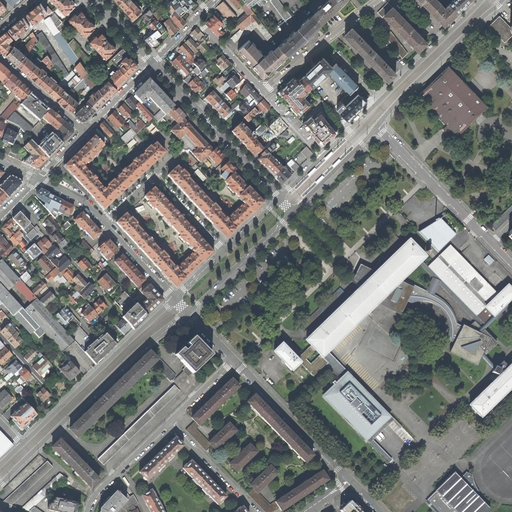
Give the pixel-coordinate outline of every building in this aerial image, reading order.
[(70,0),(69,0),(64,0),(57,7),(65,16),(72,9),(71,8),(75,4),(72,1),(70,0)] [(114,0),(117,2),(116,3),(118,5),(120,7),(121,6),(123,9),(132,1),(130,0),(114,0)] [(191,0),(172,0),(170,2),(172,4),(176,10),(181,15),(186,11),(186,12),(188,10),(190,8),(195,4),(191,0)] [(251,10),(242,0),(231,0),(238,7),(242,4),(244,5),(242,7),(247,13),(251,10)] [(285,21),(291,17),(278,0),(270,0),(285,21)] [(339,5),(343,0),(328,0),(327,1),(328,1),(323,5),(313,15),(320,23),(328,15),(329,16),(335,10),(340,6),(339,5)] [(420,0),(428,8),(445,26),(451,19),(458,13),(449,5),(445,9),(436,0),(420,0)] [(453,0),(449,4),(449,5),(458,13),(464,7),(471,0),(470,0),(453,0)] [(134,3),(132,1),(123,9),(127,13),(126,13),(126,14),(127,15),(128,16),(130,16),(133,19),(141,11),(138,8),(140,6),(136,2),(134,3)] [(230,20),(235,16),(223,2),(218,6),(216,8),(226,18),(223,20),(228,25),(230,23),(227,19),(229,18),(230,20)] [(26,15),(33,24),(47,12),(44,9),(41,3),(36,7),(35,7),(33,8),(31,10),(32,10),(26,15)] [(382,17),(384,16),(393,8),(388,3),(378,12),(382,17)] [(173,13),(176,10),(172,4),(168,7),(173,13)] [(153,14),(158,20),(159,21),(162,19),(156,11),(156,12),(153,8),(150,10),(153,14)] [(415,48),(419,51),(427,43),(419,35),(401,16),(393,8),(384,16),(415,48)] [(150,10),(150,9),(145,13),(142,16),(145,20),(143,21),(144,21),(145,22),(146,21),(149,24),(155,19),(151,14),(152,13),(153,14),(150,10)] [(251,9),(251,10),(247,13),(236,22),(243,30),(257,17),(255,14),(251,9)] [(69,20),(77,29),(88,19),(85,16),(83,13),(81,12),(77,15),(76,14),(69,20)] [(171,18),(179,28),(183,25),(186,23),(178,12),(171,18)] [(50,17),(57,27),(62,22),(54,13),(50,17)] [(220,26),(223,23),(214,15),(210,19),(206,23),(219,37),(224,33),(220,29),(222,27),(220,26)] [(299,29),(307,38),(315,31),(318,28),(317,27),(320,24),(320,23),(313,15),(309,19),(309,18),(301,25),(302,26),(299,29)] [(509,38),(511,34),(511,29),(510,27),(500,16),(496,20),(490,26),(503,40),(507,37),(509,38)] [(8,30),(16,38),(30,27),(24,17),(18,22),(16,23),(14,25),(8,30)] [(60,31),(57,27),(50,17),(44,20),(54,35),(60,31)] [(261,22),(257,17),(243,30),(242,31),(240,29),(230,38),(235,43),(245,34),(246,36),(256,27),(261,22)] [(86,38),(92,32),(91,30),(95,26),(93,24),(91,22),(91,23),(88,19),(77,29),(86,38)] [(156,21),(155,19),(149,24),(151,27),(152,29),(154,31),(162,25),(161,24),(159,21),(158,20),(156,21)] [(168,19),(161,24),(162,25),(166,30),(170,35),(173,33),(176,30),(168,19)] [(63,37),(70,31),(62,22),(57,27),(60,31),(63,37)] [(261,22),(256,27),(269,42),(274,38),(261,22)] [(166,30),(162,25),(145,39),(153,48),(157,48),(162,43),(157,38),(166,30)] [(189,39),(185,43),(195,54),(199,50),(203,54),(208,49),(204,44),(208,40),(205,36),(204,36),(196,28),(193,31),(191,33),(199,41),(195,45),(189,39)] [(355,47),(365,56),(366,58),(368,60),(377,69),(377,70),(379,71),(380,72),(388,81),(396,73),(352,28),(345,35),(353,44),(354,45),(355,47)] [(283,44),(280,47),(288,54),(288,55),(292,52),(303,42),(307,38),(299,29),(296,32),(295,31),(290,36),(290,35),(282,43),(283,44)] [(63,37),(60,31),(54,35),(53,36),(75,67),(80,61),(74,52),(68,44),(63,37)] [(0,49),(7,55),(13,47),(10,44),(10,42),(13,39),(7,32),(6,32),(0,36),(0,49)] [(26,51),(24,54),(26,56),(30,51),(39,41),(35,36),(33,32),(30,35),(32,38),(23,49),(26,51)] [(55,67),(57,70),(60,75),(63,79),(68,74),(60,61),(42,32),(35,36),(39,41),(47,54),(55,67)] [(391,32),(385,36),(402,58),(407,54),(391,32)] [(90,42),(98,51),(108,41),(106,38),(104,35),(102,34),(98,38),(97,36),(94,39),(90,42)] [(68,44),(74,52),(79,48),(80,47),(73,39),(68,44)] [(265,57),(248,40),(237,50),(249,63),(263,78),(274,68),(275,68),(277,66),(283,61),(285,59),(285,58),(288,55),(288,54),(280,47),(279,45),(273,51),(272,50),(265,57)] [(111,45),(108,41),(98,51),(106,60),(110,56),(110,57),(113,54),(112,52),(116,48),(113,45),(112,44),(111,45)] [(181,46),(179,48),(190,60),(191,59),(190,59),(194,56),(184,44),(181,46)] [(18,65),(26,56),(24,54),(14,46),(13,47),(7,55),(13,60),(15,62),(18,65)] [(83,65),(89,59),(79,48),(74,52),(80,61),(83,65)] [(128,77),(137,68),(137,64),(123,49),(111,60),(113,63),(119,68),(128,77)] [(30,51),(26,56),(30,60),(34,54),(30,51)] [(47,54),(42,61),(44,63),(45,62),(46,62),(45,64),(52,71),(55,67),(47,54)] [(26,56),(18,65),(20,66),(20,67),(23,69),(26,72),(29,74),(37,66),(33,62),(30,60),(26,56)] [(172,62),(178,70),(189,60),(187,57),(183,61),(179,56),(175,59),(172,62)] [(226,60),(222,56),(217,61),(219,62),(216,65),(219,68),(222,66),(225,69),(230,64),(226,60)] [(37,57),(33,62),(37,66),(41,61),(37,57)] [(194,64),(200,70),(201,69),(202,69),(206,65),(200,58),(194,64)] [(307,75),(305,78),(313,86),(328,71),(332,67),(325,60),(324,59),(321,62),(320,60),(314,67),(306,74),(307,75)] [(192,71),(194,72),(197,76),(201,73),(191,62),(192,62),(189,60),(178,70),(181,73),(185,77),(192,71),(188,66),(189,65),(193,70),(192,71)] [(83,65),(80,61),(75,67),(81,75),(79,78),(76,75),(67,84),(72,89),(74,88),(88,73),(83,65)] [(92,75),(98,70),(90,61),(85,66),(92,75)] [(343,86),(350,93),(358,86),(348,76),(348,75),(347,74),(346,73),(336,63),(332,67),(328,71),(333,76),(332,77),(342,87),(343,86)] [(0,80),(2,82),(9,74),(3,68),(0,65),(0,80)] [(34,79),(40,83),(47,75),(46,74),(47,73),(42,68),(41,69),(37,66),(29,74),(34,79)] [(449,66),(419,95),(448,125),(450,127),(452,129),(458,136),(462,131),(464,130),(475,120),(478,116),(482,113),(488,107),(482,100),(468,86),(449,66)] [(123,82),(128,77),(119,68),(114,72),(113,71),(110,73),(112,75),(108,79),(109,80),(117,88),(123,82)] [(234,76),(236,74),(234,71),(226,78),(228,81),(234,76)] [(194,72),(189,76),(192,80),(196,77),(197,76),(194,72)] [(96,84),(88,73),(74,88),(78,92),(86,84),(85,83),(86,81),(91,88),(96,84)] [(9,89),(12,91),(20,83),(15,79),(9,74),(2,82),(5,85),(4,86),(8,90),(9,89)] [(47,90),(50,92),(58,84),(56,83),(57,81),(54,79),(53,80),(52,79),(53,78),(51,76),(50,77),(47,75),(40,83),(45,88),(44,88),(45,88),(47,90)] [(183,80),(187,85),(192,80),(189,76),(187,78),(187,77),(183,80)] [(222,82),(225,79),(223,77),(222,76),(220,79),(217,76),(213,80),(220,88),(224,84),(222,82)] [(229,86),(231,88),(232,88),(232,89),(240,82),(237,79),(234,76),(228,81),(226,82),(229,86)] [(301,113),(310,104),(302,95),(313,86),(305,78),(304,76),(298,82),(295,79),(281,92),(287,99),(287,100),(290,103),(293,106),(298,111),(298,110),(301,113)] [(200,91),(205,87),(196,77),(192,80),(187,85),(191,88),(195,93),(199,89),(200,91)] [(116,89),(117,88),(109,80),(99,89),(106,99),(116,89)] [(149,96),(161,110),(165,115),(168,112),(173,108),(157,91),(148,81),(134,96),(139,102),(141,104),(144,101),(144,102),(145,101),(144,100),(149,96)] [(226,82),(224,84),(220,88),(223,92),(229,86),(226,82)] [(20,98),(23,101),(31,93),(25,87),(20,83),(12,91),(16,95),(15,96),(19,99),(20,98)] [(57,98),(60,102),(68,93),(58,84),(50,92),(55,96),(57,98)] [(243,87),(239,92),(246,98),(250,94),(259,104),(263,100),(260,96),(259,97),(255,93),(247,84),(243,87)] [(101,105),(106,99),(99,89),(95,93),(94,92),(90,96),(91,97),(87,101),(88,101),(96,109),(101,105)] [(232,92),(231,90),(226,95),(225,95),(231,101),(236,96),(234,94),(237,91),(236,90),(235,89),(232,92)] [(208,101),(212,105),(218,98),(212,91),(205,98),(208,101)] [(360,95),(358,94),(346,106),(343,103),(337,109),(342,115),(347,120),(367,101),(365,99),(369,96),(364,91),(360,95)] [(23,101),(21,105),(40,121),(43,118),(50,109),(39,100),(31,93),(23,101)] [(78,103),(68,93),(60,102),(64,105),(71,111),(76,106),(78,103)] [(153,117),(141,104),(139,102),(138,104),(131,96),(128,99),(126,101),(133,110),(137,107),(145,115),(143,116),(149,122),(152,118),(153,117)] [(81,105),(86,100),(84,97),(78,103),(81,105)] [(215,108),(218,112),(225,105),(218,98),(212,105),(215,108)] [(259,104),(251,111),(245,116),(243,118),(248,122),(261,110),(263,113),(269,107),(266,103),(263,100),(259,104)] [(91,115),(96,109),(88,101),(75,115),(82,121),(86,120),(89,117),(91,115),(92,115),(91,115)] [(13,102),(0,117),(7,120),(14,112),(18,107),(13,102)] [(248,105),(246,102),(239,109),(242,112),(245,116),(251,111),(249,109),(250,108),(248,105)] [(235,103),(228,109),(231,112),(238,106),(235,103)] [(126,117),(131,112),(124,104),(121,106),(118,109),(121,112),(120,113),(123,116),(124,115),(126,117)] [(221,115),(224,118),(231,112),(228,109),(225,105),(218,112),(221,115)] [(174,125),(175,126),(183,119),(186,116),(182,112),(178,108),(175,111),(173,108),(168,112),(177,122),(174,125)] [(57,115),(50,109),(43,118),(56,130),(57,130),(64,122),(57,115)] [(152,118),(157,123),(163,117),(165,115),(161,110),(153,117),(152,118)] [(33,129),(14,112),(7,120),(18,126),(27,135),(33,129)] [(125,122),(115,112),(111,115),(108,118),(110,120),(108,122),(112,127),(114,125),(118,129),(125,122)] [(322,145),(335,132),(321,113),(315,118),(313,115),(303,124),(306,127),(306,128),(312,135),(313,136),(322,145)] [(163,117),(157,123),(159,126),(165,120),(163,117)] [(265,130),(259,136),(264,141),(269,141),(276,136),(276,137),(288,127),(279,117),(265,130)] [(200,162),(208,155),(213,150),(198,135),(183,119),(175,126),(171,130),(182,143),(182,144),(181,145),(181,147),(181,148),(182,149),(183,150),(184,150),(185,150),(187,150),(188,150),(188,149),(200,162)] [(136,134),(145,125),(141,120),(134,126),(129,120),(126,123),(131,129),(136,134)] [(69,137),(73,133),(73,129),(64,122),(57,130),(53,135),(62,144),(69,137)] [(113,133),(104,122),(101,124),(100,126),(109,137),(110,138),(113,135),(112,134),(113,133)] [(146,127),(154,136),(160,130),(153,122),(146,127)] [(236,137),(246,147),(255,139),(259,136),(265,130),(261,125),(251,135),(240,123),(231,132),(236,137)] [(8,142),(13,145),(18,135),(7,129),(5,134),(6,135),(2,141),(5,142),(7,144),(8,142)] [(106,140),(97,129),(94,131),(92,133),(95,136),(104,145),(104,146),(108,142),(106,140)] [(124,145),(136,134),(131,129),(120,139),(121,141),(124,145)] [(288,135),(285,131),(280,136),(283,140),(288,135)] [(55,151),(62,144),(53,135),(52,135),(51,133),(38,147),(48,158),(55,151)] [(100,149),(104,145),(95,136),(89,141),(81,150),(65,166),(69,172),(84,187),(98,202),(103,209),(119,194),(119,195),(121,194),(122,193),(121,192),(132,183),(146,169),(156,161),(157,160),(158,159),(164,153),(156,143),(151,148),(150,146),(144,152),(145,153),(141,156),(136,160),(135,159),(132,161),(133,162),(125,170),(124,169),(121,171),(122,172),(118,177),(118,178),(114,181),(113,180),(107,185),(109,187),(105,190),(103,188),(103,189),(99,185),(100,185),(95,180),(96,179),(94,176),(93,177),(88,172),(88,173),(84,168),(85,168),(83,166),(87,162),(88,163),(90,161),(89,160),(90,159),(90,160),(97,153),(97,152),(98,153),(101,151),(100,149)] [(129,148),(136,142),(133,139),(127,145),(129,148)] [(255,157),(264,149),(255,139),(246,147),(251,152),(255,157)] [(39,167),(48,158),(38,147),(31,140),(23,147),(31,155),(28,158),(27,157),(22,162),(31,166),(35,168),(39,167)] [(273,143),(266,150),(269,154),(277,148),(273,143)] [(308,159),(313,154),(306,147),(301,152),(308,159)] [(208,155),(216,164),(224,157),(220,152),(216,148),(213,150),(208,155)] [(15,158),(17,152),(11,149),(8,155),(15,158)] [(261,163),(265,167),(274,159),(269,154),(266,150),(261,155),(262,156),(258,160),(261,163)] [(326,159),(326,160),(333,153),(332,152),(326,158),(325,159),(326,159)] [(274,159),(265,167),(269,172),(273,176),(283,168),(279,164),(280,164),(277,161),(277,162),(274,159)] [(295,172),(299,167),(292,160),(288,164),(291,168),(295,172)] [(341,160),(340,160),(333,166),(334,168),(340,162),(341,161),(341,160)] [(234,172),(236,170),(232,165),(229,162),(221,169),(224,173),(228,177),(234,172)] [(239,178),(234,172),(228,177),(225,180),(224,181),(229,186),(228,187),(233,193),(234,192),(243,201),(242,202),(243,203),(227,219),(226,218),(225,219),(218,211),(219,210),(214,204),(213,205),(187,177),(188,176),(183,170),(181,171),(177,167),(168,175),(174,182),(173,182),(174,183),(175,185),(176,184),(189,199),(189,200),(191,202),(191,201),(205,216),(204,216),(205,217),(206,219),(207,218),(217,230),(225,239),(226,238),(226,239),(235,230),(245,220),(253,212),(263,203),(255,194),(248,187),(239,178)] [(283,168),(273,176),(277,180),(281,185),(290,176),(285,171),(286,170),(284,167),(283,168)] [(309,176),(310,177),(317,170),(315,168),(309,174),(308,175),(309,176)] [(10,176),(0,185),(0,189),(9,198),(22,185),(21,181),(16,178),(10,176)] [(324,177),(323,176),(316,183),(317,184),(323,178),(324,178),(324,177)] [(185,278),(196,268),(203,260),(203,261),(212,252),(204,243),(193,231),(193,230),(192,229),(191,228),(177,214),(178,213),(176,212),(176,211),(175,211),(162,197),(162,196),(161,195),(160,194),(154,188),(144,197),(149,202),(147,203),(153,208),(154,207),(180,235),(179,236),(184,242),(185,241),(193,250),(192,250),(193,252),(177,268),(175,266),(175,267),(166,258),(168,257),(162,252),(161,253),(135,224),(136,223),(131,218),(130,219),(126,214),(116,222),(122,229),(122,230),(124,232),(124,231),(138,246),(137,246),(138,247),(139,249),(140,248),(153,263),(154,264),(155,266),(155,265),(170,281),(176,287),(185,278)] [(0,205),(0,206),(4,202),(9,198),(0,189),(0,205)] [(41,190),(37,194),(42,200),(46,202),(44,207),(55,219),(59,211),(63,201),(52,196),(41,190)] [(68,204),(63,201),(59,211),(61,212),(61,213),(68,217),(74,206),(68,204)] [(495,230),(511,213),(511,203),(490,225),(495,230)] [(21,228),(27,234),(34,228),(19,212),(17,214),(15,216),(16,217),(13,220),(16,222),(18,225),(21,228)] [(87,217),(82,212),(73,220),(76,222),(74,224),(78,228),(77,229),(81,233),(84,230),(92,222),(87,217)] [(53,232),(59,227),(50,217),(44,222),(48,226),(53,232)] [(10,228),(16,222),(13,220),(12,219),(11,220),(11,219),(6,224),(1,228),(11,238),(14,234),(10,228)] [(65,230),(70,225),(67,221),(62,226),(65,230)] [(96,227),(92,222),(84,230),(93,239),(101,232),(96,227)] [(437,251),(447,242),(428,222),(418,231),(437,251)] [(27,234),(26,235),(30,240),(37,233),(36,231),(39,229),(37,226),(34,228),(27,234)] [(26,235),(27,234),(21,228),(19,230),(14,234),(11,238),(10,239),(13,243),(16,246),(21,241),(20,240),(21,239),(26,245),(31,240),(30,240),(26,235)] [(62,248),(67,243),(57,232),(52,237),(58,243),(62,248)] [(0,257),(2,259),(4,258),(13,249),(0,234),(0,257)] [(41,252),(43,254),(52,246),(50,244),(51,244),(48,241),(45,238),(36,246),(41,252)] [(112,244),(108,239),(98,248),(102,253),(101,254),(107,260),(118,250),(112,244)] [(84,240),(79,244),(87,252),(91,248),(84,240)] [(421,260),(425,257),(409,240),(376,273),(362,286),(306,340),(311,345),(316,350),(320,355),(322,356),(377,303),(402,279),(419,263),(421,260)] [(33,259),(41,252),(36,246),(34,244),(31,246),(25,251),(29,256),(33,259)] [(60,272),(71,263),(65,256),(59,262),(56,259),(55,259),(53,261),(51,259),(59,251),(57,248),(54,245),(52,246),(43,254),(53,264),(52,264),(54,267),(55,266),(60,272)] [(435,260),(428,267),(484,325),(511,297),(511,289),(508,286),(499,295),(472,268),(467,263),(450,245),(438,257),(431,250),(431,251),(429,248),(426,251),(435,260)] [(80,257),(84,254),(85,253),(79,247),(75,251),(80,257)] [(23,267),(26,264),(18,254),(15,251),(9,257),(17,267),(20,264),(23,267)] [(489,254),(484,258),(490,264),(494,260),(489,254)] [(128,261),(122,255),(114,262),(119,267),(121,270),(121,269),(126,274),(133,267),(128,261)] [(53,268),(54,267),(52,264),(49,261),(48,262),(43,256),(37,262),(41,265),(48,272),(53,267),(53,268)] [(14,285),(31,304),(37,299),(31,292),(30,290),(24,284),(19,278),(5,263),(2,259),(0,257),(0,283),(7,291),(14,285)] [(86,269),(94,277),(95,276),(101,269),(97,265),(97,264),(92,268),(84,259),(78,264),(81,267),(84,270),(86,269)] [(472,259),(467,263),(472,268),(476,264),(474,261),(472,259)] [(481,328),(484,325),(428,267),(421,260),(419,263),(475,321),(481,328)] [(353,282),(362,286),(376,273),(361,266),(357,274),(353,282)] [(139,274),(133,267),(126,274),(130,279),(132,282),(133,282),(137,287),(145,280),(139,274)] [(71,273),(66,268),(60,273),(62,275),(63,274),(71,283),(74,281),(78,285),(74,288),(75,290),(78,293),(87,285),(77,275),(75,277),(71,273)] [(95,276),(98,280),(107,271),(103,268),(101,269),(95,276)] [(50,282),(52,279),(60,273),(56,269),(54,270),(45,277),(50,282)] [(26,272),(19,278),(24,284),(31,278),(26,272)] [(62,286),(62,285),(67,281),(62,275),(60,273),(52,279),(55,282),(57,280),(62,286)] [(108,294),(117,286),(106,274),(97,282),(100,285),(106,291),(108,294)] [(35,282),(31,278),(24,284),(30,290),(29,288),(35,282)] [(400,314),(408,298),(413,288),(412,287),(413,285),(402,279),(377,303),(400,314)] [(38,299),(39,298),(37,295),(38,293),(46,286),(45,284),(42,282),(38,286),(37,285),(35,286),(36,287),(31,292),(37,299),(38,299)] [(89,282),(87,285),(78,293),(81,296),(87,303),(91,300),(92,299),(92,298),(89,295),(86,293),(93,287),(91,285),(89,282)] [(0,283),(0,301),(13,315),(30,334),(33,331),(39,338),(44,333),(24,310),(7,291),(0,283)] [(149,285),(142,292),(148,299),(139,307),(147,315),(163,299),(156,292),(149,285)] [(452,337),(456,339),(457,338),(459,334),(459,333),(462,328),(462,327),(462,326),(456,323),(455,320),(454,318),(452,314),(451,312),(449,309),(446,306),(443,303),(440,300),(436,297),(433,295),(428,294),(428,293),(413,285),(412,287),(413,288),(408,298),(409,298),(412,297),(415,297),(418,297),(421,298),(424,298),(428,299),(431,300),(433,302),(436,303),(439,305),(442,307),(444,309),(445,311),(447,314),(449,317),(450,320),(451,323),(451,325),(452,329),(452,332),(452,337)] [(78,299),(81,296),(78,293),(75,290),(66,298),(69,301),(72,305),(75,302),(76,304),(80,301),(78,299)] [(50,292),(39,301),(45,307),(55,298),(52,295),(50,292)] [(68,347),(75,341),(61,325),(53,317),(38,299),(37,299),(31,304),(24,310),(44,333),(62,352),(68,347)] [(99,299),(90,307),(97,314),(106,306),(102,302),(99,299)] [(140,322),(147,315),(139,307),(136,303),(126,313),(127,315),(123,318),(131,327),(132,329),(140,322)] [(89,322),(97,314),(90,307),(89,305),(88,304),(85,307),(86,308),(81,313),(84,317),(89,322)] [(65,306),(53,317),(61,325),(73,315),(69,311),(65,306)] [(73,328),(80,323),(74,317),(68,322),(73,328)] [(123,334),(131,327),(123,318),(115,325),(120,331),(123,334)] [(474,364),(477,365),(478,363),(477,363),(479,359),(480,359),(480,357),(478,355),(482,351),(485,354),(496,343),(484,330),(482,331),(480,329),(481,328),(475,321),(467,328),(465,327),(465,326),(463,325),(462,326),(462,327),(462,328),(459,333),(459,334),(457,338),(456,339),(456,340),(455,343),(454,343),(453,346),(451,350),(450,352),(452,353),(456,355),(458,356),(462,358),(464,359),(468,361),(470,362),(475,364),(474,364)] [(11,325),(9,323),(0,332),(4,336),(7,340),(19,329),(13,323),(11,325)] [(21,332),(19,329),(7,340),(11,344),(15,348),(22,341),(17,335),(21,332)] [(105,355),(116,345),(106,333),(98,340),(94,343),(85,352),(96,364),(105,355)] [(207,359),(211,354),(194,336),(185,346),(175,354),(186,366),(192,373),(198,367),(207,359)] [(291,370),(300,362),(297,359),(282,344),(274,351),(280,358),(285,363),(285,364),(291,370)] [(0,363),(1,365),(12,354),(8,351),(4,345),(0,349),(2,351),(0,352),(0,363)] [(328,362),(322,356),(320,355),(310,364),(306,359),(316,350),(311,345),(300,355),(297,359),(300,362),(313,376),(328,362)] [(32,348),(30,350),(31,351),(24,358),(26,360),(28,363),(37,355),(38,353),(37,352),(36,353),(33,350),(32,348)] [(153,363),(157,359),(150,351),(139,361),(129,371),(137,379),(153,363)] [(39,352),(38,353),(37,355),(41,359),(33,367),(37,371),(40,375),(51,365),(39,352)] [(153,363),(170,381),(172,380),(176,376),(158,358),(157,359),(153,363)] [(14,374),(22,367),(18,363),(15,361),(5,371),(8,374),(11,371),(13,374),(14,374)] [(75,376),(79,371),(70,361),(66,365),(64,364),(59,369),(69,380),(72,378),(73,379),(74,377),(75,376)] [(469,405),(481,416),(500,398),(500,397),(506,391),(506,392),(511,386),(511,363),(502,374),(485,389),(486,390),(483,393),(482,392),(469,405)] [(178,386),(192,373),(186,366),(183,369),(184,370),(173,381),(172,380),(170,381),(173,383),(174,382),(178,386)] [(19,378),(23,382),(31,375),(28,371),(24,368),(23,369),(22,367),(14,374),(16,376),(18,373),(21,376),(19,378)] [(137,379),(129,371),(119,381),(110,390),(117,398),(137,379)] [(347,374),(335,386),(337,388),(345,380),(374,410),(376,409),(370,402),(373,400),(347,374)] [(219,406),(239,387),(232,379),(222,389),(212,399),(219,406)] [(366,440),(389,417),(373,400),(370,402),(376,409),(374,410),(345,380),(337,388),(335,386),(324,396),(366,440)] [(179,390),(174,385),(98,459),(102,464),(179,390)] [(43,401),(49,395),(43,388),(40,391),(37,394),(43,401)] [(77,437),(117,398),(110,390),(100,399),(82,416),(69,429),(77,437)] [(11,407),(16,402),(17,401),(12,397),(11,398),(4,391),(0,394),(0,405),(2,408),(7,402),(11,407)] [(247,402),(267,422),(274,415),(264,404),(255,395),(247,402)] [(31,420),(37,414),(21,397),(17,401),(16,402),(20,407),(10,416),(22,429),(23,427),(25,428),(28,426),(28,425),(29,424),(28,423),(31,420)] [(199,426),(219,406),(212,399),(201,409),(192,418),(195,421),(199,426)] [(274,415),(267,422),(286,442),(294,435),(283,424),(274,415)] [(214,448),(216,450),(236,431),(229,423),(209,443),(211,446),(214,448)] [(206,451),(211,446),(209,443),(195,429),(191,425),(186,430),(206,451)] [(0,456),(9,448),(4,443),(7,439),(0,431),(0,456)] [(286,442),(305,462),(313,455),(302,444),(294,435),(286,442)] [(139,472),(147,480),(183,445),(175,437),(170,442),(157,454),(146,465),(139,472)] [(13,445),(7,439),(4,443),(9,448),(13,445)] [(52,447),(71,467),(79,459),(68,448),(60,439),(52,447)] [(233,468),(236,471),(257,452),(250,444),(229,464),(233,468)] [(88,469),(79,459),(71,467),(91,487),(99,479),(88,469)] [(182,468),(218,504),(226,496),(222,492),(208,478),(195,465),(191,460),(182,468)] [(11,505),(52,467),(47,461),(3,502),(11,505)] [(251,487),(253,489),(257,493),(277,473),(270,466),(250,485),(251,487)] [(316,488),(328,480),(322,471),(299,486),(305,495),(316,488)] [(485,511),(490,508),(489,508),(475,494),(479,491),(477,489),(476,487),(475,484),(473,480),(473,478),(472,475),(466,472),(460,478),(454,473),(454,472),(435,490),(436,491),(427,500),(438,511),(485,511)] [(63,482),(67,478),(60,473),(22,508),(29,511),(34,506),(61,481),(63,482)] [(130,497),(122,485),(108,499),(101,507),(100,511),(115,511),(127,501),(130,497)] [(294,503),(305,495),(299,486),(276,502),(279,507),(281,511),(294,503)] [(265,511),(272,511),(274,510),(270,506),(257,493),(253,489),(248,494),(265,511)] [(163,511),(159,503),(151,490),(142,495),(146,503),(150,509),(151,511),(163,511)] [(49,510),(57,511),(78,511),(79,511),(80,504),(78,504),(78,502),(71,501),(72,498),(67,497),(67,500),(56,497),(55,500),(54,500),(53,503),(51,503),(49,510)] [(12,505),(11,505),(3,502),(0,500),(0,511),(9,511),(11,507),(12,505)] [(358,511),(359,510),(357,508),(350,500),(340,510),(342,511),(358,511)] [(274,510),(279,507),(276,502),(270,506),(274,510)]
